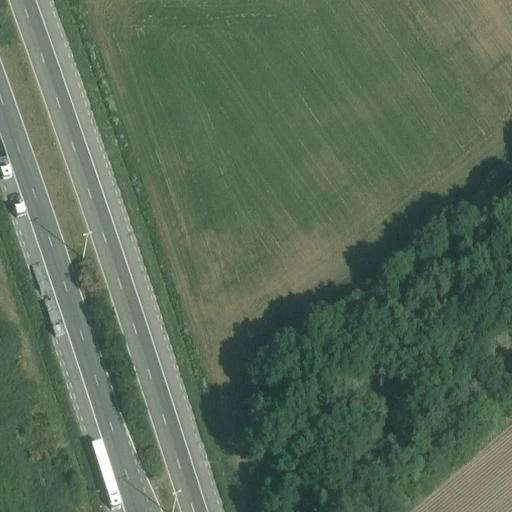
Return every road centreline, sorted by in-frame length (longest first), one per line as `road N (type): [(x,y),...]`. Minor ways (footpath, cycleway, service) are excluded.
road 1 (trunk): [(196,511),(24,0)]
road 2 (trunk): [(0,100),(85,338),(136,511)]
